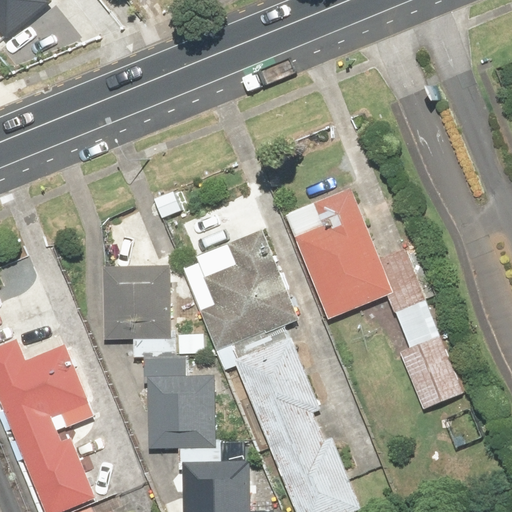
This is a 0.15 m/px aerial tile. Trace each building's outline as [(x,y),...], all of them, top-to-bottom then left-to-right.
[(0,0),(0,13),(14,31),(52,0),(0,0)] [(429,410),(471,393),(411,245),(387,255),(359,188),(292,215),(335,320),(394,296),(415,347),(405,351),(429,410)] [(303,511),(354,511),(368,506),(339,436),(330,439),(319,413),(328,409),(299,337),(246,359),(241,347),(308,320),(271,227),(202,255),(204,261),(189,267),(229,369),(243,364),(303,511)] [(227,456),(227,443),(221,443),(222,373),(194,373),(194,357),(182,357),(182,340),(177,340),(178,263),(109,262),(108,340),(138,340),(138,355),(149,356),(149,382),(153,382),(152,447),(183,447),(183,470),(187,470),(186,511),(256,511),(258,456),(227,456)] [(25,338),(0,348),(0,384),(53,511),(66,511),(104,496),(79,436),(71,440),(62,418),(98,403),(73,344),(35,360),(25,338)] [(477,408),(450,418),(461,448),(489,438),(477,408)]
